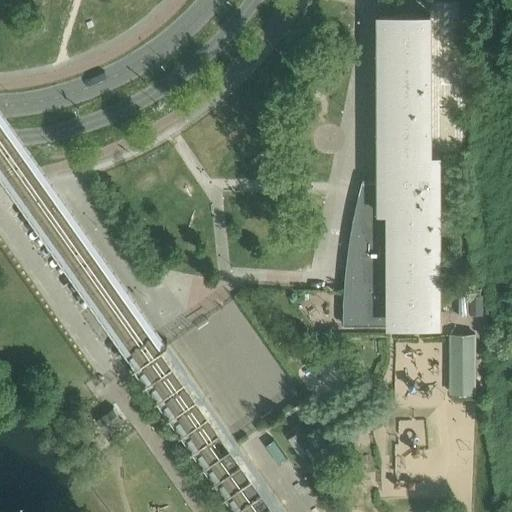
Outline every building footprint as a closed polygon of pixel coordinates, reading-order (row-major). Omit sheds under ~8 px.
[(473,13),(473,0),(461,1),(460,13),(473,13)] [(345,286),(345,292),(344,315),(344,325),(398,325),(398,316),(440,315),(440,154),(431,154),(431,14),(379,14),(380,182),(364,182),(365,178),(364,178),(360,190),(357,203),(356,209),(353,222),(351,235),(349,246),(348,257),(347,263),(347,269),(346,280),(345,286)] [(473,36),(474,14),(461,14),(460,36),(473,36)] [(316,330),(330,322),(314,295),(300,302),(316,330)] [(484,316),(484,297),(471,297),(471,316),(484,316)] [(477,393),(477,333),(450,333),(450,393),(477,393)]
